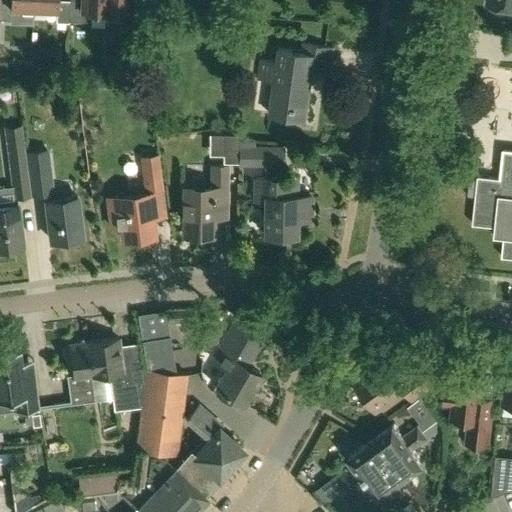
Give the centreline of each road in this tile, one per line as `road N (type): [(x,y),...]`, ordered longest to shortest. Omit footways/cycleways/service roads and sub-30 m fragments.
road 1 (residential): [(0,307),(165,285),(308,284),(369,294)]
road 2 (residential): [(369,294),(418,0)]
road 3 (residential): [(241,511),(369,294)]
road 4 (residential): [(511,314),(369,294)]
